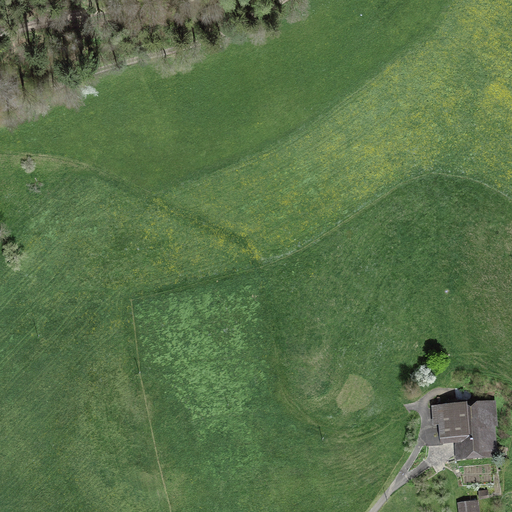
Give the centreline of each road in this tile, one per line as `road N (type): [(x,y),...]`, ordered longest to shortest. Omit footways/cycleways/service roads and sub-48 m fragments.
road 1 (track): [(283,0),(241,27),(86,73),(0,113)]
road 2 (unclassified): [(186,0),(0,34)]
